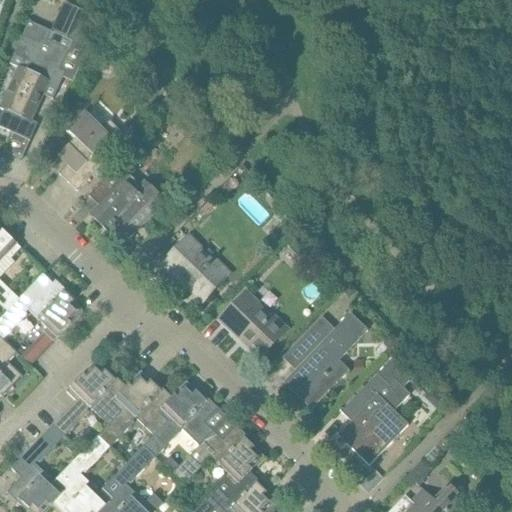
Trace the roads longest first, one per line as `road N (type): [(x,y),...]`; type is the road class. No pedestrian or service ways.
road 1 (residential): [(131,305),(185,341),(326,490)]
road 2 (residential): [(0,435),(131,305)]
road 3 (residential): [(0,198),(18,202),(131,305)]
